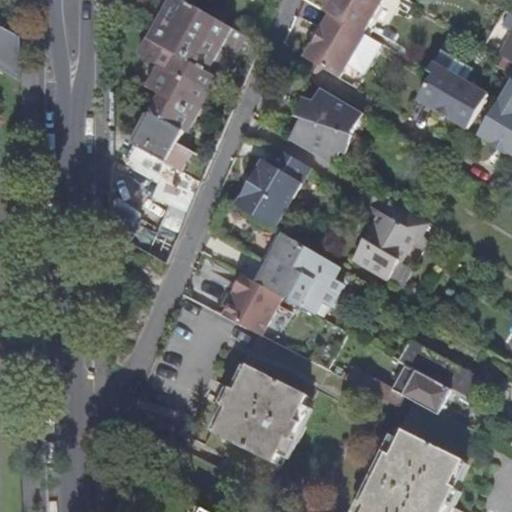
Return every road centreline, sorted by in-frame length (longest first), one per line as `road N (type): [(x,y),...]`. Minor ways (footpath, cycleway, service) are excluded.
road 1 (residential): [(70,417),(116,383),(142,351),(291,0)]
road 2 (secondary): [(72,103),(70,417)]
